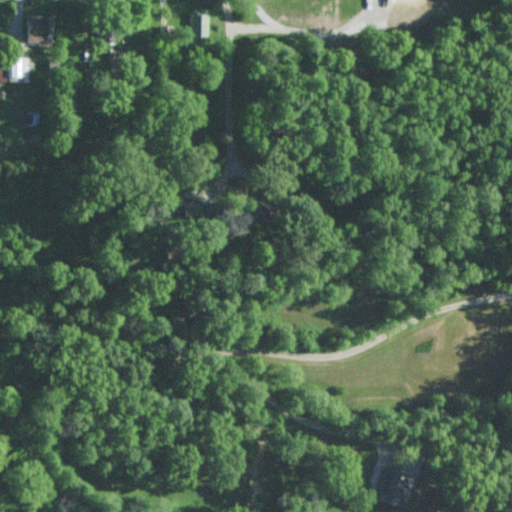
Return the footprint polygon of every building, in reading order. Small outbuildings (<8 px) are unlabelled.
[(209,10),(190,9),(189,35),(208,35),(209,10)] [(27,40),(52,41),(53,15),(28,14),(27,40)] [(120,49),(107,52),(110,69),(124,66),(120,49)] [(0,58),(0,81),(28,80),(27,58),(0,58)] [(372,491),(370,498),(387,504),(392,492),(394,492),(402,467),(390,463),(379,493),(372,491)]
